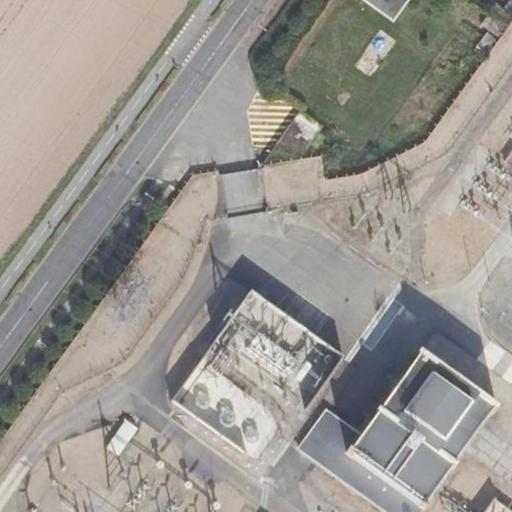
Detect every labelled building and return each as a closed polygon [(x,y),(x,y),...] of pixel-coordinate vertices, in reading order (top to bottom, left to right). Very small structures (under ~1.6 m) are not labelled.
[(368,0),(398,23),(414,0),(368,0)] [(329,125),(300,109),(276,145),(296,158),(313,154),(329,125)] [(276,362),(276,377),(338,376),(338,330),(264,331),(264,362),(276,362)] [(387,511),(424,511),(497,407),(421,355),(366,436),(329,411),(301,453),(387,511)] [(137,426),(123,417),(102,446),(115,455),(137,426)]
